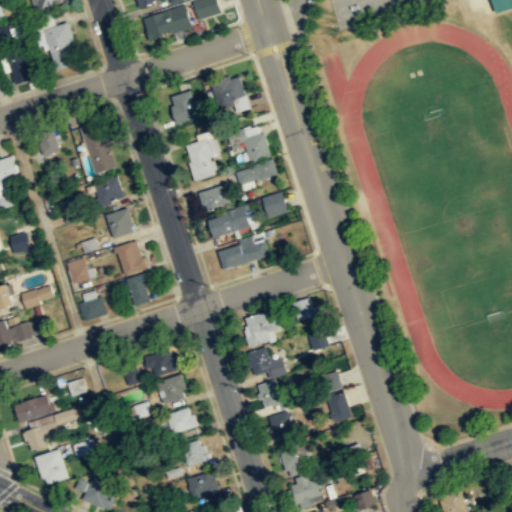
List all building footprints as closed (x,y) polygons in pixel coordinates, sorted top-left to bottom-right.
[(59,0),(60,1),(50,5),(34,10),(31,0),(59,0)] [(191,0),(197,18),(221,11),(220,9),(216,0),(191,0)] [(185,3),(192,26),(172,32),(172,30),(155,36),(156,38),(149,40),(142,17),(185,3)] [(67,21),(75,43),(70,45),(72,50),(77,48),(82,61),(56,69),(43,29),(67,21)] [(0,26),(0,46),(14,42),(11,33),(8,24),(0,26)] [(32,78),(14,84),(5,55),(22,49),(26,61),(31,60),(33,67),(36,75),(31,76),(32,78)] [(245,93),(239,74),(230,77),(229,74),(210,80),(215,96),(218,95),(222,106),(235,103),(233,97),(245,93)] [(176,124),(204,116),(199,99),(194,101),(190,88),(170,95),(173,104),(170,105),(176,124)] [(116,165),(105,169),(94,172),(79,126),(91,122),(96,136),(106,134),(116,165)] [(59,148),(52,128),(38,132),(41,143),(39,144),(42,154),(59,148)] [(270,154),(263,130),(246,136),(243,128),(227,133),(230,144),(245,139),(252,160),(270,154)] [(215,173),(194,179),(188,161),(190,161),(185,143),(206,136),(212,155),(209,156),(215,173)] [(0,157),(11,154),(20,180),(4,186),(2,181),(0,181),(0,157)] [(272,157),(278,173),(260,178),(260,177),(239,183),(235,170),(255,163),(255,162),(272,157)] [(124,196),(116,173),(92,181),(100,206),(112,202),(111,199),(124,196)] [(224,182),(230,202),(207,210),(205,203),(202,204),(198,191),(224,182)] [(282,189),(288,207),(288,209),(268,216),(261,196),(282,189)] [(65,222),(78,217),(74,200),(74,196),(58,201),(65,222)] [(250,224),(243,203),(235,206),(235,207),(225,210),(225,213),(207,219),(213,237),(250,224)] [(112,237),(132,230),(130,225),(132,223),(127,206),(104,213),(112,237)] [(30,222),(36,246),(14,252),(13,250),(7,252),(4,237),(10,236),(9,235),(14,233),(13,227),(30,222)] [(98,247),(94,236),(80,241),(84,252),(98,247)] [(123,273),(125,273),(146,265),(143,255),(141,256),(135,239),(115,245),(123,273)] [(233,265),(256,258),(268,254),(264,241),(241,248),(239,242),(217,250),(222,266),(232,262),(233,265)] [(89,277),(82,256),(66,261),(72,282),(89,277)] [(150,300),(134,305),(125,277),(126,277),(148,270),(151,280),(144,282),(150,300)] [(12,303),(6,283),(0,284),(0,308),(9,305),(8,305),(12,303)] [(20,292),(25,307),(40,302),(39,299),(53,295),(50,283),(36,288),(35,287),(20,292)] [(107,312),(101,294),(78,302),(84,320),(107,312)] [(297,320),(292,301),(308,296),(314,314),(297,320)] [(279,327),(273,307),(245,317),(247,324),(244,325),(245,328),(243,329),(249,345),(270,338),(268,331),(279,327)] [(38,332),(32,334),(32,335),(4,344),(3,341),(0,341),(0,320),(4,319),(7,327),(27,320),(27,321),(34,319),(38,332)] [(312,350),(329,346),(325,329),(309,332),(312,350)] [(254,374),(267,370),(269,376),(286,371),(281,357),(272,360),(267,345),(246,351),(254,374)] [(179,368),(174,353),(171,355),(168,347),(143,355),(148,367),(152,366),(155,375),(179,368)] [(128,385),(141,380),(136,366),(123,370),(128,385)] [(342,386),(337,369),(316,376),(322,393),(342,386)] [(163,403),(184,396),(182,388),(185,387),(181,372),(156,380),(163,403)] [(86,389),(82,376),(67,381),(71,394),(86,389)] [(280,409),(304,401),(301,393),(292,396),(289,386),(278,389),(275,377),(257,384),(262,397),(265,406),(277,402),(280,409)] [(351,416),(344,390),(325,396),(333,421),(351,416)] [(55,409),(19,421),(13,404),(46,393),(49,402),(53,401),(55,409)] [(148,399),(151,412),(137,416),(133,404),(148,399)] [(193,413),(198,424),(172,432),(166,413),(188,406),(191,413),(193,413)] [(76,417),(57,423),(53,413),(73,407),(76,417)] [(287,409),(268,415),(275,438),(277,438),(279,443),(290,440),(288,434),(299,430),(295,418),(291,420),(287,409)] [(47,444),(31,449),(24,430),(55,420),(59,430),(45,434),(47,444)] [(93,437),(97,449),(76,456),(72,444),(93,437)] [(208,458),(203,443),(200,444),(198,438),(181,444),(188,464),(208,458)] [(288,475),(307,469),(297,440),(284,444),(286,450),(280,451),(288,475)] [(47,483),(68,476),(59,447),(34,455),(41,477),(44,476),(47,483)] [(220,493),(215,476),(211,477),(209,470),(187,477),(189,491),(191,490),(192,495),(204,492),(206,498),(220,493)] [(301,508),(315,504),(314,500),(323,497),(317,476),(310,478),(308,473),(301,475),(295,477),(296,482),(291,484),(296,503),(299,502),(301,508)] [(93,474),(81,498),(102,508),(104,505),(111,508),(120,487),(93,474)] [(88,480),(82,491),(73,487),(78,476),(88,480)] [(370,489),(375,504),(367,507),(358,510),(353,494),(370,489)] [(462,490),(438,498),(442,511),(461,511),(469,509),(462,490)] [(324,501),(326,508),(350,501),(348,493),(324,501)]
